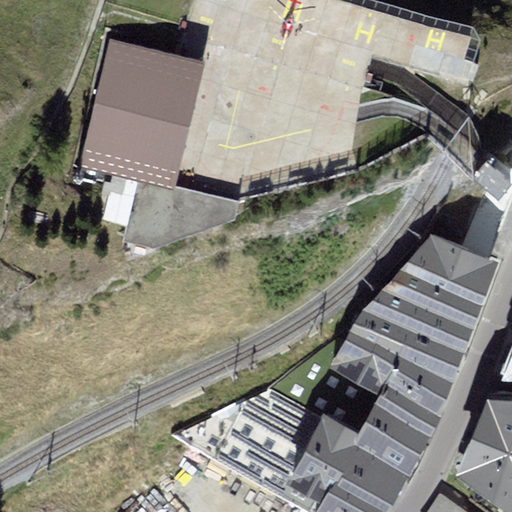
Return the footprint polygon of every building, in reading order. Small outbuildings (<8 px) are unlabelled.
[(205,65),(176,57),(106,40),(78,165),(121,177),(133,181),(119,226),(115,243),(145,252),(229,226),(234,200),(176,185),(205,65)] [(474,159),(467,168),(494,188),(500,180),(507,170),(480,151),(474,159)] [(133,181),(121,177),(117,191),(106,188),(97,220),(119,226),(133,181)] [(167,438),(304,511),(376,511),(496,262),(429,236),(326,368),(375,396),(356,432),(269,394),(167,438)] [(511,396),(492,397),(458,466),(511,507),(511,396)] [(457,511),(440,501),(433,511),(457,511)]
